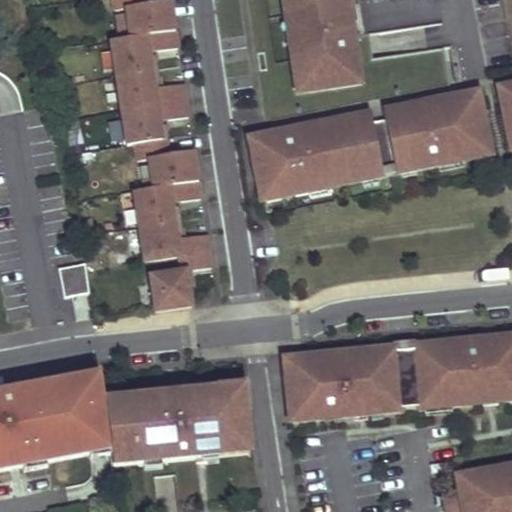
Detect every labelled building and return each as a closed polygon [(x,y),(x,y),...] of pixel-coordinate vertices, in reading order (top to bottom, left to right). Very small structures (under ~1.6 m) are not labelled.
[(151,279),(157,314),(192,308),(190,291),(187,274),(193,273),(212,271),(207,238),(186,241),(179,242),(173,206),(181,205),(201,201),(195,163),(186,165),(184,156),(174,157),(169,158),(167,142),(164,142),(161,124),(168,123),(189,119),(184,86),(163,90),(156,91),(150,55),(158,53),(178,50),(172,12),(163,13),(161,4),(151,6),(146,7),(145,0),(112,0),(115,12),(129,9),(133,40),(111,44),(127,147),(135,146),(138,162),(152,160),(157,191),(134,195),(145,264),(177,259),(180,274),(151,279)] [(282,0),(286,24),(291,23),(294,45),(289,45),(293,76),(302,74),(305,93),(361,85),(357,53),(351,53),(349,40),(355,40),(352,23),(347,24),(342,0),(282,0)] [(342,0),(347,24),(352,23),(357,22),(355,9),(350,10),(348,0),(342,0)] [(171,3),(161,4),(163,13),(172,12),(171,3)] [(294,45),(291,23),(286,24),(279,25),(283,46),(289,45),(294,45)] [(150,55),(156,91),(163,90),(162,79),(158,80),(155,64),(159,64),(158,53),(150,55)] [(393,63),(393,86),(441,86),(441,62),(393,63)] [(305,93),(302,74),(293,76),(291,76),(294,95),(305,93)] [(511,89),(511,85),(497,89),(501,108),(510,107),(506,91),(511,89)] [(511,89),(506,91),(510,107),(501,108),(510,153),(511,152),(511,89)] [(474,114),(482,112),(478,93),(447,99),(448,103),(471,98),(474,114)] [(248,139),(259,195),(278,191),(279,199),(309,193),(308,188),(329,184),(330,189),(362,183),(360,177),(382,172),(381,169),(393,166),(394,170),(412,166),(414,172),(427,169),(426,165),(437,163),(460,158),(461,163),(491,157),(482,112),(474,114),(471,98),(448,103),(447,99),(431,102),(429,103),(430,108),(416,110),(415,105),(412,106),(383,112),(385,122),(372,124),(370,114),(337,121),(339,126),(310,132),(309,127),(293,130),(294,136),(281,138),(280,133),(248,139)] [(429,103),(431,102),(431,101),(412,104),(412,106),(415,105),(416,110),(430,108),(429,103)] [(339,126),(337,121),(322,124),(321,119),(308,122),(309,127),(310,132),(339,126)] [(167,142),(169,158),(174,157),(168,123),(161,124),(164,142),(167,142)] [(194,154),(184,156),(186,165),(195,163),(194,154)] [(460,158),(437,163),(439,173),(463,168),(461,163),(460,158)] [(360,177),(362,183),(363,188),(378,185),(377,179),(414,172),(412,166),(394,170),(393,166),(381,169),(382,172),(360,177)] [(308,188),(309,193),(310,198),(331,194),(330,189),(329,184),(308,188)] [(278,191),(259,195),(260,203),(279,199),(278,191)] [(173,206),(179,242),(186,241),(185,231),(181,231),(178,215),(182,215),(181,205),(173,206)] [(66,296),(91,293),(87,263),(62,267),(66,296)] [(193,273),(187,274),(190,291),(196,290),(193,273)] [(337,419),(354,417),(353,412),(365,411),(365,416),(370,416),(370,410),(382,409),(383,414),(401,413),(400,410),(418,408),(419,411),(425,410),(424,405),(451,402),(451,408),(484,405),(483,399),(495,398),(495,404),(508,402),(507,394),(511,393),(511,336),(478,340),(478,345),(467,346),(466,341),(461,342),(461,347),(442,349),(442,344),(415,346),(415,351),(395,353),(394,348),(361,351),(361,356),(344,358),(344,353),(284,359),(284,364),(294,363),(295,379),(286,380),(289,424),(324,420),(324,415),(337,413),(337,419)] [(461,347),(461,342),(460,336),(441,337),(442,344),(442,349),(461,347)] [(415,351),(415,346),(414,340),(394,342),(394,348),(395,353),(415,351)] [(361,356),(361,351),(360,345),(343,347),(344,353),(344,358),(361,356)] [(294,363),(284,364),(283,364),(284,380),(286,380),(295,379),(294,363)] [(106,401),(103,379),(66,386),(65,381),(34,387),(36,395),(14,399),(12,391),(0,392),(0,471),(25,467),(26,467),(25,462),(47,458),(48,463),(49,462),(91,455),(92,454),(91,449),(112,446),(106,401)] [(240,394),(240,388),(239,382),(219,384),(220,390),(220,396),(240,394)] [(34,387),(12,391),(14,399),(36,395),(34,387)] [(124,407),(124,400),(106,401),(112,446),(113,456),(115,467),(145,464),(145,459),(163,458),(164,462),(199,458),(199,453),(218,451),(219,456),(251,453),(244,387),(240,388),(240,394),(220,396),(220,390),(189,393),(189,398),(168,400),(168,395),(153,397),(150,397),(151,404),(124,407)] [(189,398),(189,393),(188,387),(153,391),(153,397),(168,395),(168,400),(189,398)] [(151,404),(150,397),(150,393),(123,396),(124,400),(124,407),(151,404)] [(424,405),(425,410),(425,416),(452,414),(451,408),(451,402),(424,405)] [(370,410),(370,416),(371,421),(383,420),(383,414),(382,409),(370,410)] [(113,456),(112,446),(91,449),(92,454),(91,455),(92,459),(113,456)] [(199,453),(199,458),(200,463),(219,461),(219,456),(218,451),(199,453)] [(26,467),(25,467),(26,472),(49,467),(49,462),(48,463),(47,458),(25,462),(26,467)] [(145,459),(145,464),(146,471),(165,469),(164,462),(163,458),(145,459)] [(511,511),(511,466),(456,477),(458,491),(443,494),(446,511),(511,511)]
